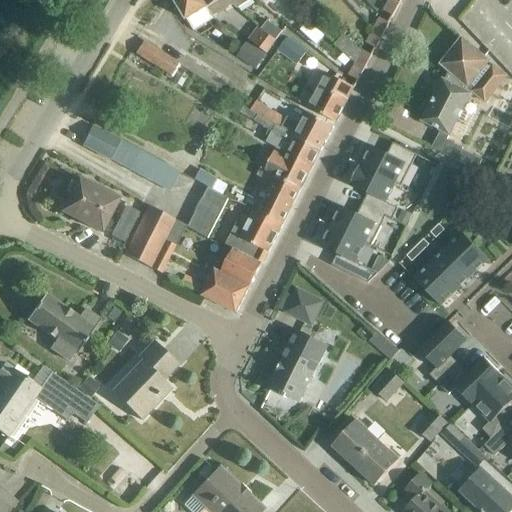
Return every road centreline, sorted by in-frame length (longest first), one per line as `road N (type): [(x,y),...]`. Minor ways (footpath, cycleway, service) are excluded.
road 1 (residential): [(241,338),(413,0)]
road 2 (residential): [(0,216),(241,338)]
road 3 (unclassified): [(0,205),(121,0)]
road 4 (residential): [(341,511),(232,413)]
road 5 (residential): [(141,511),(232,413)]
